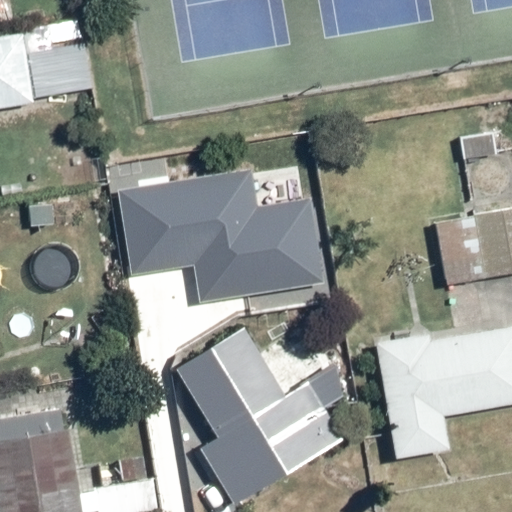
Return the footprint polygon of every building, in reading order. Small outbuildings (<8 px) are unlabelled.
[(18,30),(0,31),(0,109),(26,107),(18,30)] [(185,153),(114,162),(127,267),(198,258),(185,153)] [(511,198),(429,214),(442,281),(511,267),(511,198)] [(287,394),(244,324),(176,368),(218,434),(177,459),(207,511),(222,511),(346,440),(339,365),(287,394)] [(511,404),(511,324),(380,351),(397,457),(450,448),(446,417),(511,404)] [(71,427),(0,438),(0,511),(100,511),(100,509),(83,511),(71,427)]
